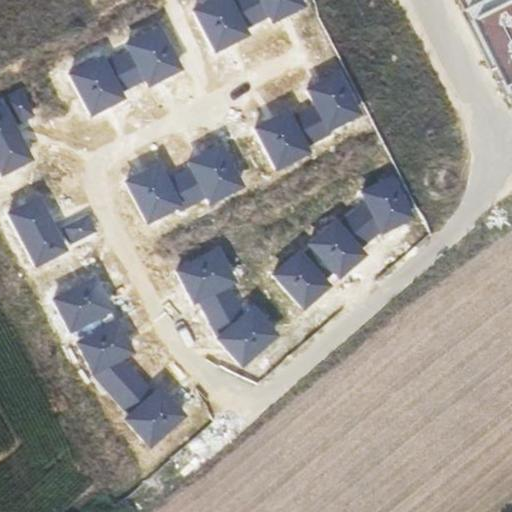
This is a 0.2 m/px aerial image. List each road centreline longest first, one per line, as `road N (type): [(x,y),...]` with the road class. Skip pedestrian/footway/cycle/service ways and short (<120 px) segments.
road 1 (residential): [(236,416),(163,326),(89,189),(86,169),(97,150),(298,52)]
road 2 (residential): [(236,416),(511,182)]
road 3 (unknown): [(0,309),(100,506)]
road 4 (residential): [(511,144),(436,0)]
